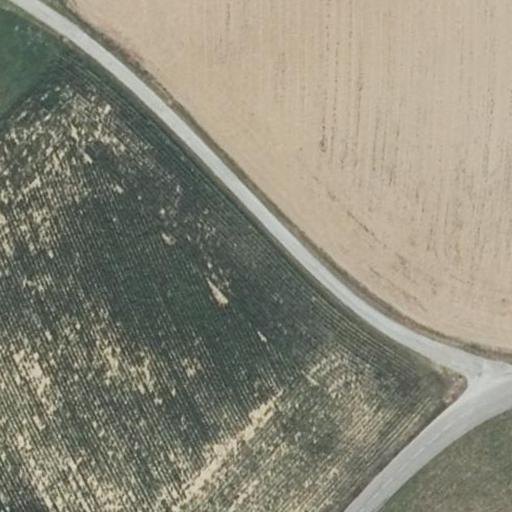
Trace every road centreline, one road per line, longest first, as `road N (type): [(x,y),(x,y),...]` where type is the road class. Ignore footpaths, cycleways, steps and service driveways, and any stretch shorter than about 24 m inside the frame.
road 1 (unclassified): [(511,386),(367,313),(101,53),(23,0)]
road 2 (unclassified): [(360,511),(443,428),(511,389)]
